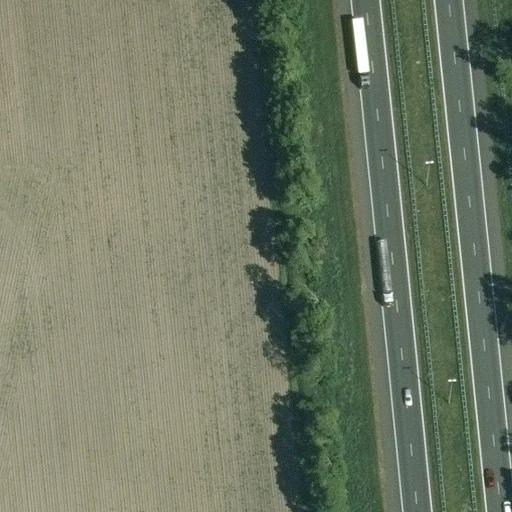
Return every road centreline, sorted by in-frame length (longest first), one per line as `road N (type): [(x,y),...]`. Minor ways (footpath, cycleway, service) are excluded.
road 1 (motorway): [(505,511),(453,0)]
road 2 (motorway): [(358,0),(410,511)]
